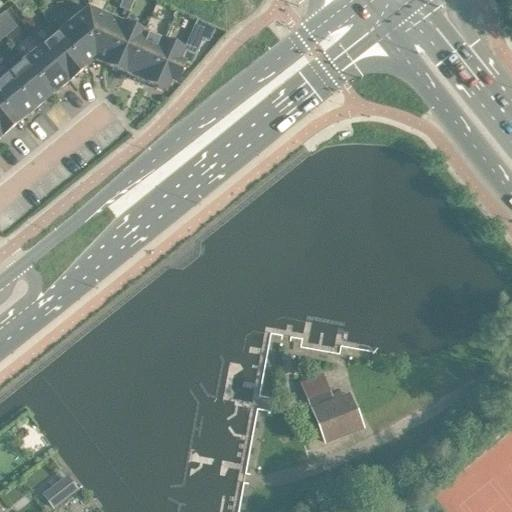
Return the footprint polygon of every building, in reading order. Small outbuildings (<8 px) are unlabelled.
[(18,10),(30,0),(29,0),(17,0),(13,4),(18,10)] [(93,60),(94,60),(87,7),(86,8),(55,33),(84,68),(93,60)] [(122,23),(87,7),(94,60),(104,64),(122,24),(122,23)] [(0,14),(0,24),(9,18),(4,11),(0,14)] [(104,64),(124,73),(142,32),(122,23),(122,24),(104,64)] [(208,42),(214,27),(207,24),(200,38),(201,39),(208,42)] [(124,73),(144,82),(162,41),(162,40),(142,32),(124,73)] [(55,33),(39,47),(67,82),(84,68),(55,33)] [(162,40),(162,41),(144,82),(165,91),(169,81),(175,83),(184,63),(190,66),(195,55),(162,40)] [(51,95),(67,82),(39,47),(22,60),(51,95)] [(51,95),(22,60),(5,74),(34,109),(51,95)] [(0,101),(17,123),(34,109),(5,74),(0,78),(0,101)] [(0,101),(0,135),(0,136),(17,123),(0,101)] [(311,409),(324,443),(362,428),(348,394),(331,401),(320,376),(301,383),(312,409),(311,409)] [(41,494),(52,509),(62,502),(51,487),(41,494)]
